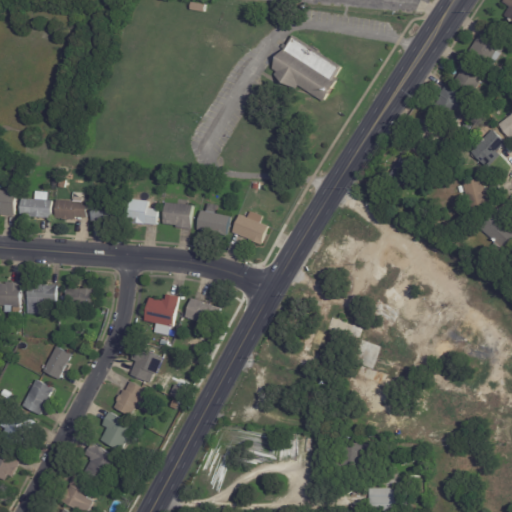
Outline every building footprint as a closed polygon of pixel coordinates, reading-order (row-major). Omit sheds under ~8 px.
[(511,0),(503,0),(502,2),(509,7),(504,14),(511,19),(511,0)] [(194,3),(208,5),(207,13),(193,10),(194,3)] [(507,50),(503,56),(498,53),(489,66),(470,54),(487,27),(507,40),(503,47),(507,50)] [(341,82),(327,102),(302,86),(300,90),(278,76),(281,73),(276,69),(297,36),(346,68),(338,80),(341,82)] [(490,73),(475,96),(456,83),(463,72),(459,69),(467,58),(490,73)] [(442,94),(449,84),(469,97),(461,108),(466,111),(458,123),(435,109),(443,96),(442,95),(442,94)] [(511,139),(501,125),(511,116),(511,139)] [(475,126),(470,133),(464,129),(468,122),(475,126)] [(507,145),(499,153),(502,156),(490,168),(474,153),(478,149),(476,148),(481,143),(483,144),(495,130),(509,143),(507,145)] [(453,131),(460,135),(453,145),(446,140),(453,131)] [(415,172),(404,189),(390,179),(405,158),(419,167),(415,172)] [(486,180),(490,195),(492,194),(496,208),(473,214),(465,184),(485,179),(486,180)] [(60,188),(61,180),(68,181),(67,189),(60,188)] [(0,191),(4,192),(18,193),(17,217),(3,215),(3,213),(0,212),(0,191)] [(52,220),(23,217),(25,200),(38,201),(39,192),(51,193),(50,201),(55,202),(54,220),(52,220)] [(151,203),(151,210),(161,211),(159,227),(130,223),(133,200),(151,203)] [(75,202),(90,203),(89,219),(79,218),(79,220),(73,219),(73,221),(65,220),(65,219),(58,219),(60,201),(75,202)] [(177,204),(196,207),(193,230),(179,228),(179,226),(167,225),(169,204),(177,204)] [(219,212),(218,214),(233,217),(229,237),(200,230),(204,211),(209,212),(211,204),(220,206),(219,212)] [(101,222),(95,222),(96,205),(124,206),(123,223),(101,222)] [(507,217),(510,220),(507,223),(511,228),(511,244),(501,257),(492,248),(496,243),(482,230),(500,211),(507,217)] [(245,237),(235,234),(243,216),(251,219),(253,212),(265,217),(263,224),(272,227),(264,246),(251,241),(251,240),(245,237)] [(12,284),(24,284),(23,307),(0,306),(0,284),(9,285),(9,283),(12,284)] [(49,286),(60,287),(59,304),(51,303),(51,312),(44,311),(44,316),(30,315),(32,285),(49,286)] [(90,309),(69,307),(70,289),(85,290),(85,289),(97,290),(96,309),(90,309)] [(171,295),(184,298),(177,329),(173,328),(171,336),(157,333),(159,324),(148,322),(153,299),(166,302),(166,300),(169,301),(170,295),(171,295)] [(403,312),(396,324),(374,310),(381,298),(403,312)] [(196,300),(225,310),(218,329),(188,319),(195,299),(196,300)] [(347,320),(351,322),(347,333),(330,327),(334,316),(347,320)] [(368,325),(359,340),(349,333),(358,319),(368,325)] [(374,331),(371,336),(366,333),(369,327),(374,331)] [(392,360),(396,361),(394,364),(393,363),(389,373),(376,368),(376,369),(354,362),(363,338),(384,346),(381,355),(392,360)] [(70,364),(61,381),(46,372),(60,348),(75,356),(70,364)] [(134,375),(145,350),(166,359),(158,376),(152,373),(148,383),(133,376),(134,375)] [(49,406),(44,416),(26,407),(39,381),(57,391),(49,406)] [(125,413),(116,409),(120,403),(119,402),(123,396),(124,396),(127,391),(129,392),(134,383),(158,396),(149,413),(138,408),(133,418),(125,413)] [(178,385),(189,391),(184,402),(173,396),(178,385)] [(180,411),(173,408),(176,401),(183,404),(180,411)] [(35,424),(29,436),(24,433),(18,444),(5,437),(17,413),(36,422),(35,424)] [(125,420),(136,426),(123,452),(103,442),(109,431),(104,428),(112,413),(125,420)] [(366,442),(364,466),(349,464),(351,441),(366,442)] [(121,461),(108,485),(87,473),(94,462),(92,462),(94,459),(89,456),(95,445),(122,460),(121,461)] [(26,458),(14,479),(10,477),(7,482),(0,478),(0,459),(7,447),(26,457),(26,458)] [(96,486),(89,499),(95,503),(90,511),(80,511),(64,503),(79,476),(96,486)] [(410,511),(372,511),(371,488),(409,488),(410,511)]
